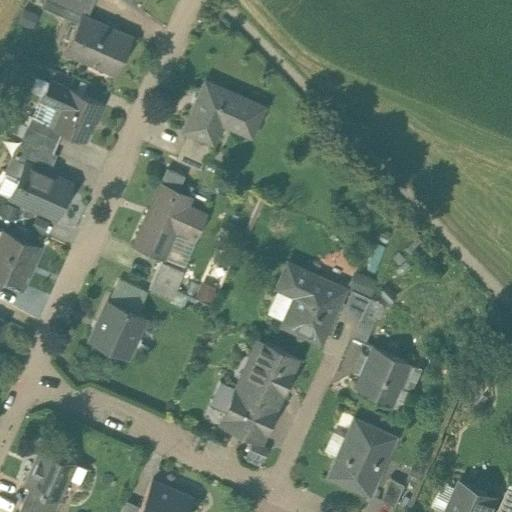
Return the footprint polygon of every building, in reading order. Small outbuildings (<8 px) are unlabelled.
[(44,0),(43,3),(70,15),(76,0),(82,0),(93,5),(95,0),(44,0)] [(130,36),(82,13),(65,49),(91,62),(93,59),(116,70),(130,36)] [(101,102),(50,79),(34,115),(51,123),(50,124),(61,129),(84,139),(101,102)] [(262,105),(205,80),(184,127),(187,129),(211,139),(220,119),(249,132),(262,105)] [(34,115),(30,114),(26,123),(58,138),(61,129),(50,124),(51,123),(34,115)] [(26,123),(16,119),(11,130),(21,134),(20,136),(52,151),(58,138),(26,123)] [(187,129),(175,156),(199,167),(211,139),(187,129)] [(52,151),(20,136),(14,151),(38,161),(36,165),(44,169),(52,151)] [(38,161),(14,151),(4,172),(17,178),(9,195),(51,214),(66,179),(44,169),(36,165),(38,161)] [(185,181),(187,169),(167,165),(165,177),(185,181)] [(190,194),(160,181),(133,240),(163,254),(177,225),(194,233),(204,210),(187,202),(190,194)] [(0,236),(0,273),(3,275),(20,282),(37,244),(3,229),(0,236)] [(180,231),(170,254),(187,261),(197,239),(180,231)] [(183,271),(160,261),(152,279),(175,289),(183,271)] [(342,287),(287,263),(277,285),(279,286),(295,293),(284,319),(282,322),(319,338),(342,287)] [(175,289),(152,279),(148,288),(171,299),(175,289)] [(295,293),(279,286),(268,311),(274,314),(284,319),(295,293)] [(369,296),(351,288),(340,311),(359,319),(362,311),(369,296)] [(144,313),(107,297),(90,337),(127,353),(144,313)] [(375,317),(362,311),(359,319),(351,337),(364,342),(375,317)] [(296,355),(256,338),(219,421),(259,439),(296,355)] [(409,361),(374,345),(355,387),(384,400),(392,384),(397,387),(409,361)] [(353,417),(327,475),(369,494),(395,436),(353,417)] [(267,448),(252,441),(247,452),(262,458),(267,448)] [(74,462),(42,447),(25,483),(30,485),(58,498),(74,462)] [(405,484),(389,477),(380,499),(395,506),(405,484)] [(166,485),(164,489),(152,483),(154,479),(151,478),(139,505),(136,511),(181,511),(189,495),(166,485)] [(461,481),(447,511),(487,511),(495,496),(461,481)] [(51,511),(58,498),(30,485),(23,501),(46,511),(51,511)] [(136,511),(139,505),(125,499),(119,511),(136,511)] [(46,511),(23,501),(17,511),(46,511)]
